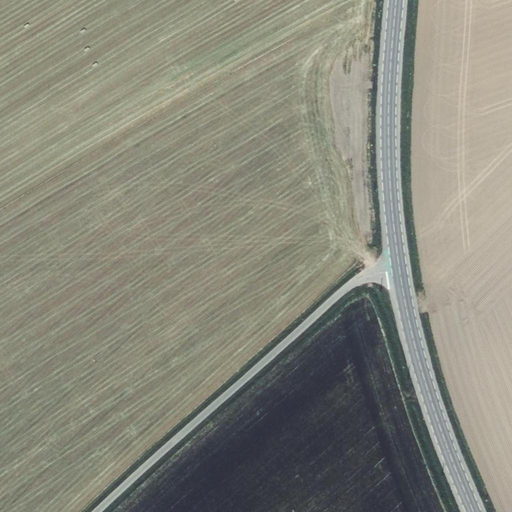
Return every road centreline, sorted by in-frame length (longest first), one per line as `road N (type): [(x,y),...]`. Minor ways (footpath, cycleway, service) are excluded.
road 1 (unclassified): [(97,511),(344,290),(399,268)]
road 2 (secondary): [(395,0),(388,141),(399,268)]
road 3 (secondary): [(399,268),(426,383),(473,511)]
